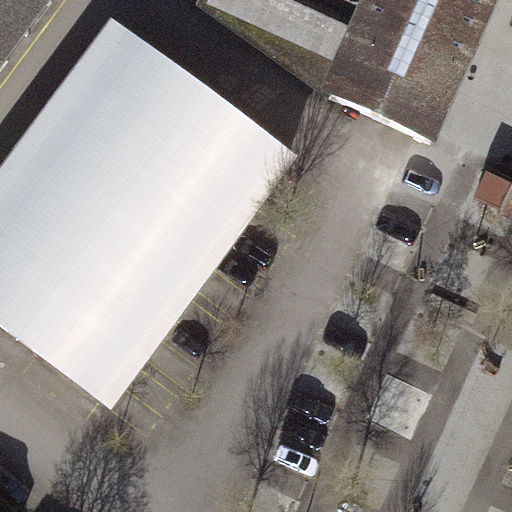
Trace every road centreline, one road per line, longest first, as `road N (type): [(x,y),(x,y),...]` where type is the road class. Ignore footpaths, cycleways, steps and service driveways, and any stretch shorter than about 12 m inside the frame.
road 1 (residential): [(103,0),(0,132)]
road 2 (residential): [(113,511),(0,405)]
